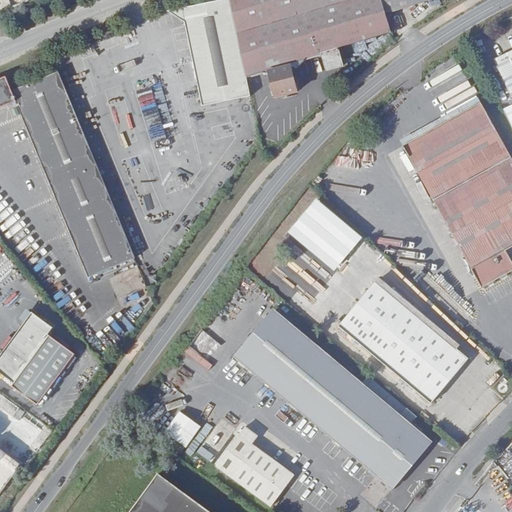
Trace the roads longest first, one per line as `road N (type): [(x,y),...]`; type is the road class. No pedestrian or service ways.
road 1 (unclassified): [(502,0),(377,81),(275,181),(35,511)]
road 2 (unknown): [(403,61),(425,94),(393,134),(398,167),(473,294),(511,342)]
road 3 (unknown): [(0,172),(102,306)]
road 4 (unclassified): [(0,52),(129,0)]
road 5 (unclassified): [(428,511),(511,410)]
